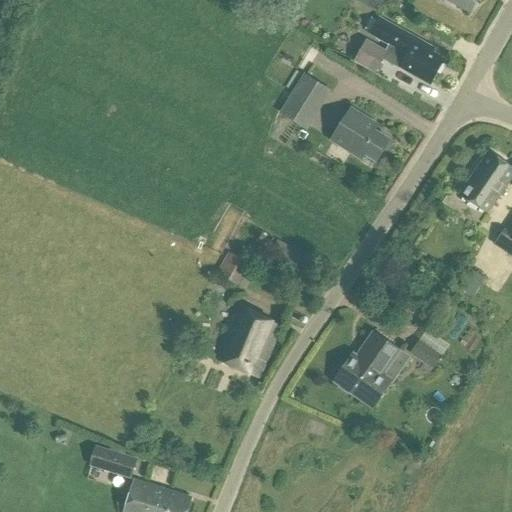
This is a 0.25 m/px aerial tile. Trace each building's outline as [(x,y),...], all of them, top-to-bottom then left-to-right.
[(355,0),(356,0),(377,12),(383,0),(355,0)] [(444,0),(469,13),(476,0),(444,0)] [(386,51),(367,40),(354,60),(375,73),(383,59),(401,68),(430,85),(444,59),(432,52),(434,49),(380,18),(371,34),(389,44),(386,51)] [(305,75),(281,112),(301,125),(325,88),(305,75)] [(352,111),(333,142),(362,159),(365,154),(377,162),(390,141),(371,129),(374,124),(352,111)] [(511,179),(511,167),(489,152),(459,196),(489,214),(511,179)] [(511,219),(502,236),(511,242),(511,219)] [(302,270),(309,259),(277,240),(271,252),(302,270)] [(236,285),(247,264),(229,253),(217,275),(236,285)] [(240,306),(216,359),(259,379),(281,326),(240,306)] [(352,355),(335,381),(373,407),(391,381),(382,375),(399,350),(373,333),(362,350),(364,351),(359,359),(352,355)] [(441,356),(420,341),(412,353),(433,367),(441,356)] [(94,468),(134,480),(140,462),(100,450),(94,468)] [(186,511),(191,498),(135,480),(125,511),(186,511)]
